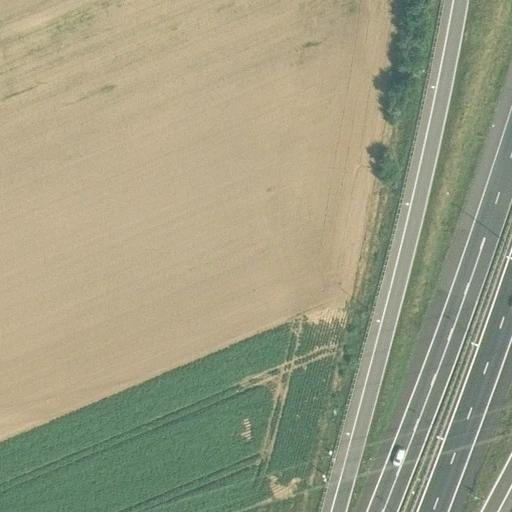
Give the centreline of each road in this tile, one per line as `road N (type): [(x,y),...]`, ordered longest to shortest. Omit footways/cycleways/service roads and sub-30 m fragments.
road 1 (motorway): [(460,0),(335,511)]
road 2 (motorway): [(511,148),(381,511)]
road 3 (motorway): [(433,511),(511,298)]
